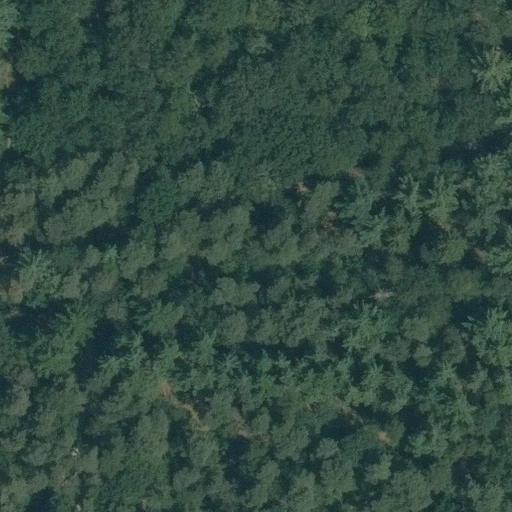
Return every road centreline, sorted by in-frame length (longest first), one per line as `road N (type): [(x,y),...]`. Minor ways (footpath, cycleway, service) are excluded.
road 1 (track): [(511,136),(0,259)]
road 2 (track): [(0,172),(15,0)]
